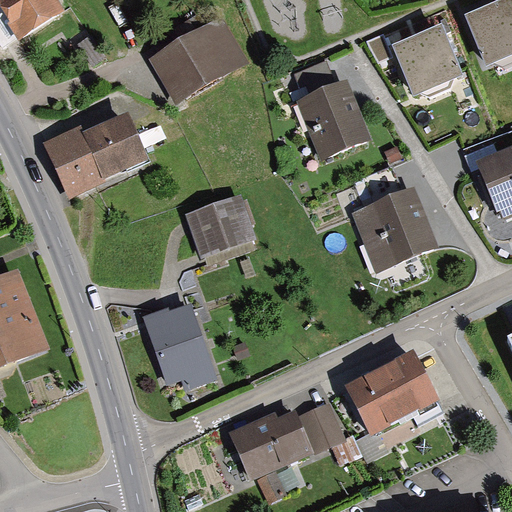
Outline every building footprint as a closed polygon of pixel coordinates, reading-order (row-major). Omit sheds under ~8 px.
[(40,0),(0,0),(0,30),(11,48),(53,20),(40,0)] [(511,59),(511,3),(466,23),(486,70),(511,59)] [(156,62),(146,69),(174,113),(240,72),(214,30),(186,48),(179,37),(151,55),(156,62)] [(459,80),(440,32),(392,50),(411,99),(459,80)] [(348,85),(298,105),(322,164),(372,144),(348,85)] [(124,131),(47,157),(63,202),(139,175),(124,131)] [(511,153),(473,168),(494,220),(511,213),(511,153)] [(415,192),(353,216),(376,276),(439,251),(415,192)] [(236,201),(187,216),(199,255),(248,240),(236,201)] [(0,372),(39,359),(12,285),(0,289),(0,372)] [(185,316),(140,331),(163,397),(208,382),(185,316)] [(407,365),(342,397),(364,442),(430,410),(407,365)] [(288,415),(226,444),(245,485),(307,456),(288,415)]
